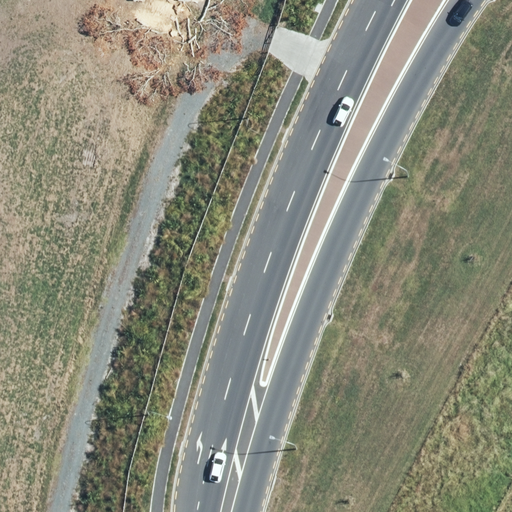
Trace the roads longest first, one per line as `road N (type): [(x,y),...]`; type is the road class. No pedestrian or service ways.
road 1 (track): [(50,511),(88,367),(179,113),(207,69),(236,46),(287,40),(354,71)]
road 2 (secondary): [(464,0),(365,179),(289,354),(240,511)]
road 3 (secondary): [(200,511),(271,271),(389,0)]
